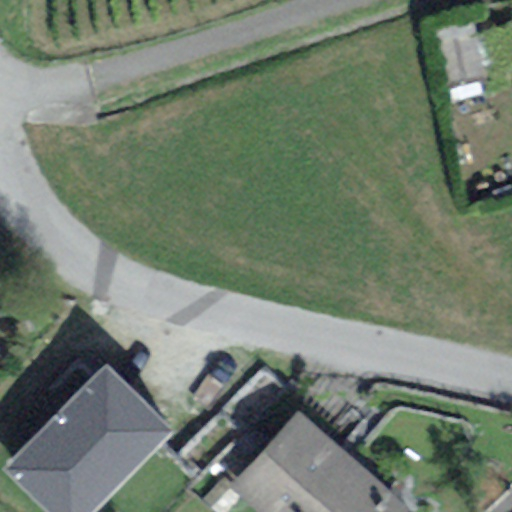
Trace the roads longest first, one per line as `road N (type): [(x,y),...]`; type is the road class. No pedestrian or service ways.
road 1 (unclassified): [(0,137),(19,197),(48,240),(88,270),(189,307),(511,385)]
road 2 (unclassified): [(0,100),(88,80),(331,0)]
